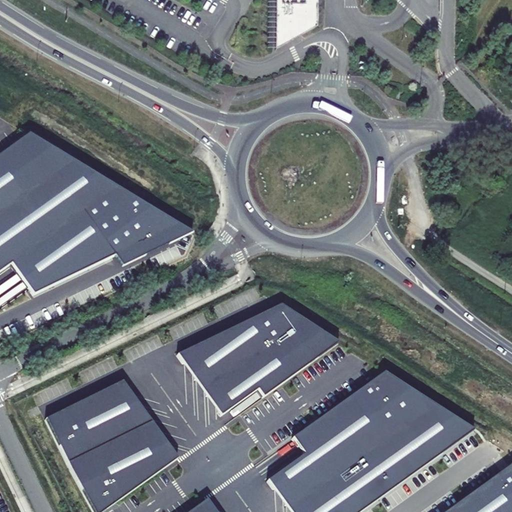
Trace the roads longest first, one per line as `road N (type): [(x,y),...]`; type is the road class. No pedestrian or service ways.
road 1 (primary): [(268,114),(218,116),(75,60)]
road 2 (primary): [(75,60),(207,142),(236,179)]
road 3 (unclassified): [(0,371),(175,287)]
road 4 (track): [(406,151),(422,226),(511,289)]
road 5 (primary): [(378,201),(381,158),(357,119),(311,101),(268,114)]
road 6 (primary): [(324,246),(361,252),(470,326)]
road 7 (primary): [(470,326),(401,253),(378,201)]
road 8 (unclassified): [(175,287),(253,247),(287,244)]
road 9 (unclassified): [(238,191),(228,237),(175,287)]
